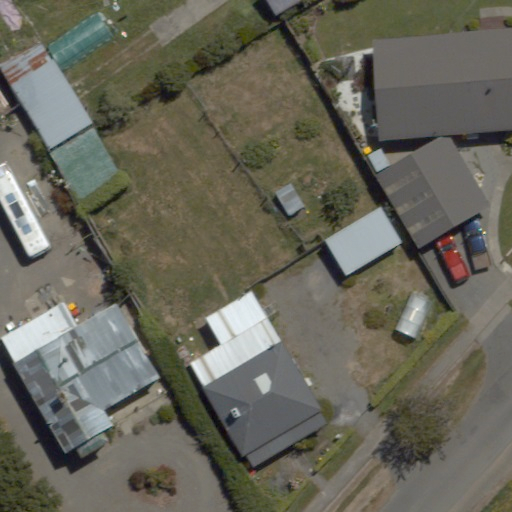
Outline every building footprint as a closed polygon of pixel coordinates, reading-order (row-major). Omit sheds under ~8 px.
[(25,0),(0,0),(0,64),(86,215),(133,188),(25,0)] [(511,37),(380,44),(384,139),(511,132),(511,37)] [(421,252),(489,212),(447,138),(378,178),(421,252)] [(384,211),(324,245),(343,279),(403,245),(384,211)] [(249,475),(337,422),(253,283),(199,316),(217,345),(183,366),(249,475)] [(106,413),(163,381),(120,305),(80,328),(64,300),(0,336),(0,337),(67,455),(72,452),(83,471),(125,446),(106,413)]
